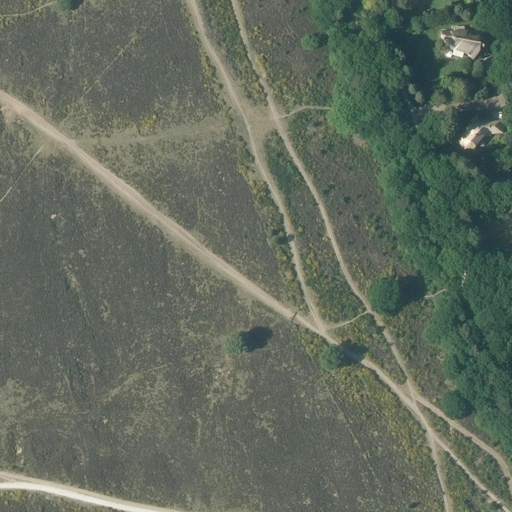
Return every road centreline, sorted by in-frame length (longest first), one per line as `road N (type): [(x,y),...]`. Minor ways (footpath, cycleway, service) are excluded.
road 1 (track): [(511,397),(345,0)]
road 2 (track): [(294,313),(0,93)]
road 3 (unknown): [(323,334),(370,311),(463,286)]
road 4 (unknown): [(431,432),(422,412),(323,334)]
